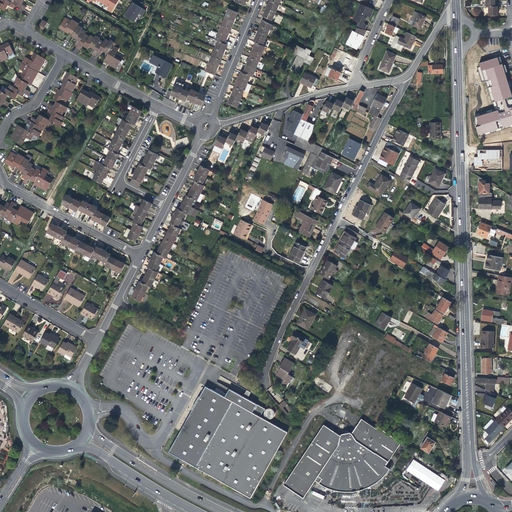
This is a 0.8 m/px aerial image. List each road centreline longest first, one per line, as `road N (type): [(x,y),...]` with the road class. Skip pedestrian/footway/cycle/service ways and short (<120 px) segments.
road 1 (secondary): [(456,52),(470,459)]
road 2 (residential): [(264,387),(259,378),(279,330),(406,78)]
road 3 (secondary): [(225,511),(147,470),(88,424)]
road 4 (residential): [(0,179),(138,254)]
road 5 (residential): [(356,85),(214,125)]
road 6 (residential): [(157,104),(116,181),(163,206)]
road 7 (secondary): [(73,447),(95,450),(196,511)]
road 8 (residential): [(209,118),(259,0)]
